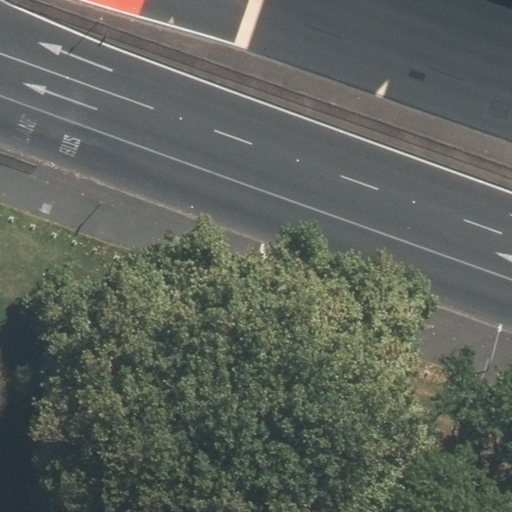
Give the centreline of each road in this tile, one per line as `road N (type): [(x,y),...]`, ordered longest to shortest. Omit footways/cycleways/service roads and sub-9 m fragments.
road 1 (primary): [(511,257),(0,78)]
road 2 (primary): [(307,0),(511,68)]
